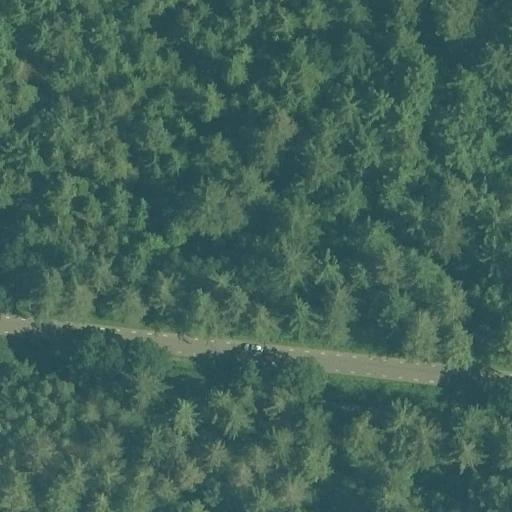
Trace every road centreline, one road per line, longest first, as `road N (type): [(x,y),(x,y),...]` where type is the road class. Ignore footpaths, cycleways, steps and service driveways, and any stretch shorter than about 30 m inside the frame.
road 1 (tertiary): [(511,378),(0,319)]
road 2 (track): [(432,511),(484,375)]
